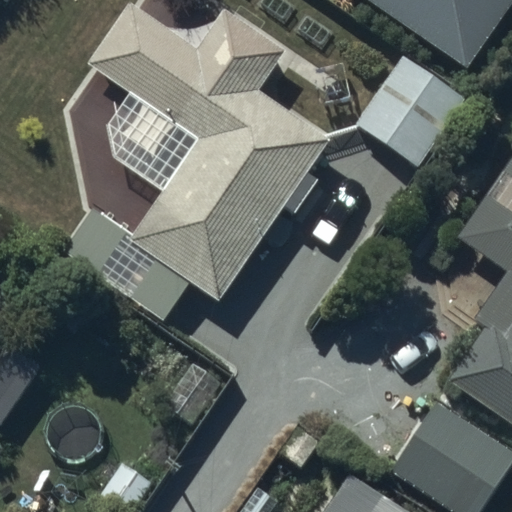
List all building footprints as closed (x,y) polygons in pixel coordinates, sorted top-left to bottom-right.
[(511,0),(370,0),(481,70),(511,19),(511,0)] [(139,97),(117,130),(124,165),(173,198),(139,247),(226,305),(336,142),(271,98),(298,59),(233,15),(206,56),(134,7),(97,70),(139,97)] [(408,63),(404,69),(364,130),(428,172),(472,105),(408,63)] [(511,178),(466,246),(510,276),(476,325),(493,337),(458,388),(511,424),(511,178)] [(486,511),(511,470),(511,451),(444,410),(404,476),(463,511),(486,511)] [(146,511),(163,491),(133,469),(104,508),(109,511),(146,511)] [(441,511),(415,495),(403,511),(402,511),(360,484),(341,511),(441,511)]
